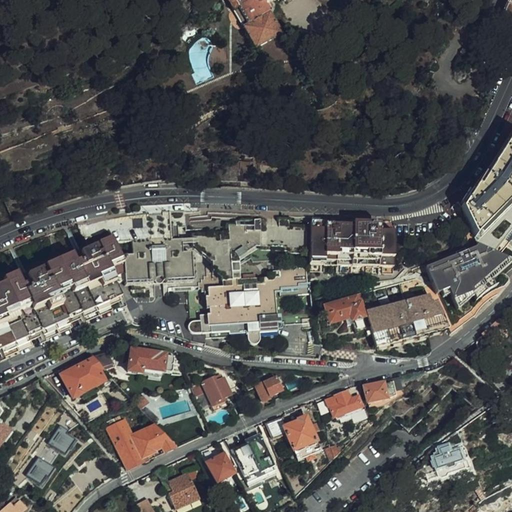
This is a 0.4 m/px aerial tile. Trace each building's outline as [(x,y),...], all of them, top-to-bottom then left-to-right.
[(229,0),(235,10),(240,7),(250,26),(245,29),(257,48),(282,34),(270,13),(273,6),(269,0),(229,0)] [(509,5),(498,29),(511,35),(511,0),(511,1),(510,5),(509,5)] [(240,7),(235,10),(245,29),(250,26),(240,7)] [(511,133),(477,187),(463,210),(479,246),(495,253),(506,239),(511,244),(511,133)] [(115,225),(117,240),(121,265),(123,273),(124,281),(124,289),(131,288),(132,296),(149,295),(149,292),(172,291),(173,293),(195,292),(195,288),(200,288),(200,289),(203,289),(203,291),(206,291),(206,295),(210,295),(211,315),(200,316),(200,322),(195,323),(191,324),(189,327),(189,330),(190,333),(192,335),(230,332),(230,335),(247,333),(248,341),(251,345),(254,346),(257,345),(259,343),(260,339),(278,338),(277,324),(281,324),(280,316),(277,317),(275,292),(280,292),(299,291),(299,295),(311,294),(309,270),(267,273),(268,278),(256,279),(244,280),(241,280),(239,266),(249,260),(246,254),(253,249),(290,249),(290,251),(306,251),(306,227),(288,226),(288,222),(262,222),(253,222),(231,224),(232,236),(196,238),(197,243),(169,245),(167,218),(159,219),(133,222),(115,225)] [(311,255),(310,265),(393,267),(394,232),(380,232),(380,224),(354,224),(354,226),(326,225),(326,223),(312,222),(311,255)] [(18,275),(4,281),(6,285),(17,308),(24,325),(14,330),(21,345),(124,300),(117,284),(124,281),(123,273),(121,265),(117,240),(81,256),(80,253),(40,270),(42,273),(27,279),(26,275),(19,278),(18,275)] [(450,291),(450,294),(509,276),(508,274),(511,271),(511,260),(495,253),(479,246),(470,256),(468,253),(427,269),(438,295),(450,291)] [(509,276),(450,294),(452,298),(463,295),(481,289),(510,280),(509,276)] [(510,282),(510,280),(481,289),(463,295),(480,313),(482,310),(486,305),(494,298),(501,294),(510,282)] [(0,354),(21,345),(14,330),(24,325),(17,308),(6,285),(0,287),(0,354)] [(406,302),(418,298),(417,293),(405,297),(406,302)] [(432,304),(429,295),(418,298),(406,302),(365,314),(374,343),(426,327),(427,332),(445,327),(439,308),(437,302),(432,304)] [(463,295),(452,298),(454,303),(439,308),(445,327),(451,335),(476,318),(480,313),(463,295)] [(365,314),(360,296),(356,297),(356,300),(326,310),(330,323),(351,317),(362,350),(376,352),(374,343),(365,314)] [(303,324),(302,311),(285,313),(286,326),(303,324)] [(499,321),(481,336),(490,347),(496,342),(508,331),(499,321)] [(376,352),(378,352),(382,351),(427,339),(427,332),(426,327),(374,343),(376,352)] [(496,342),(490,347),(495,352),(500,347),(496,342)] [(129,373),(143,375),(144,369),(172,373),(175,357),(132,350),(129,373)] [(94,360),(105,372),(113,369),(109,353),(92,358),(94,360)] [(100,373),(105,372),(94,360),(62,377),(74,400),(81,396),(97,388),(105,383),(100,373)] [(193,388),(197,397),(206,393),(213,408),(226,402),(224,399),(233,395),(230,390),(240,386),(235,374),(217,382),(215,379),(193,388)] [(271,398),(283,392),(276,378),(255,387),(263,405),(272,401),(271,398)] [(365,406),(389,401),(388,398),(385,381),(361,387),(365,406)] [(99,393),(97,388),(81,396),(83,401),(99,393)] [(348,394),(336,398),(329,401),(336,419),(364,409),(360,398),(351,401),(348,394)] [(145,397),(136,405),(139,408),(142,411),(150,403),(145,397)] [(226,402),(213,408),(215,412),(227,406),(226,402)] [(353,414),(356,423),(368,419),(365,410),(353,414)] [(322,452),(315,435),(310,424),(308,418),(300,422),(300,423),(287,428),(284,420),(268,426),(274,440),(288,434),(299,462),(306,459),(315,455),(322,452)] [(310,424),(315,435),(321,432),(316,421),(310,424)] [(125,464),(128,471),(145,463),(144,460),(156,454),(155,453),(162,449),(164,455),(175,450),(154,428),(133,437),(127,422),(108,431),(125,464)] [(0,447),(12,432),(0,423),(0,447)] [(66,433),(56,446),(66,453),(76,441),(66,433)] [(463,446),(458,433),(451,439),(451,443),(453,449),(460,447),(463,446)] [(261,440),(247,446),(258,470),(272,464),(261,440)] [(258,470),(247,446),(235,452),(245,476),(258,470)] [(335,460),(341,453),(340,449),(337,449),(337,447),(332,449),(335,460)] [(466,464),(461,452),(452,455),(450,450),(450,448),(440,452),(442,458),(434,461),(438,473),(447,470),(449,472),(455,470),(457,466),(466,464)] [(330,464),(335,460),(332,449),(326,451),(330,464)] [(57,491),(67,482),(82,469),(90,463),(81,453),(73,461),(71,459),(64,466),(61,463),(50,472),(54,477),(49,482),(57,491)] [(235,475),(225,455),(207,465),(217,485),(235,475)] [(317,460),(315,455),(306,459),(309,464),(317,460)] [(272,464),(258,470),(260,475),(274,468),(272,464)] [(82,469),(67,482),(69,486),(84,473),(82,469)] [(258,470),(245,476),(248,481),(260,475),(258,470)] [(173,492),(168,495),(175,511),(200,500),(191,480),(199,477),(196,472),(168,484),(171,489),(173,492)] [(429,482),(437,479),(435,474),(427,476),(429,482)] [(14,507),(21,501),(17,497),(11,503),(14,507)] [(24,511),(28,509),(21,501),(14,507),(11,503),(0,511),(24,511)] [(152,511),(147,501),(135,507),(137,511),(152,511)]
